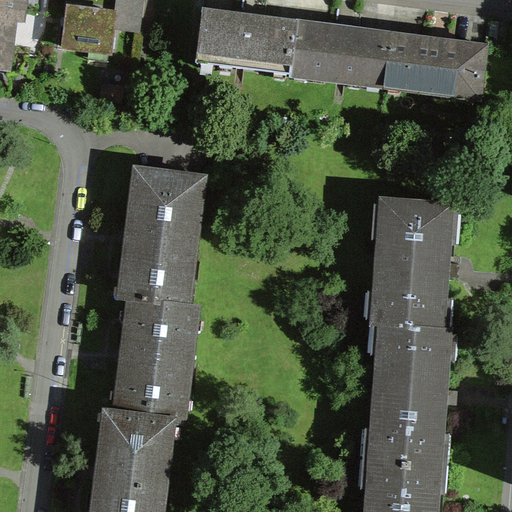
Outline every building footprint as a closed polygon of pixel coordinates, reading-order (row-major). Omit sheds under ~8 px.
[(0,0),(0,73),(16,75),(25,0),(0,0)] [(114,4),(77,0),(64,0),(60,42),(109,48),(111,27),(114,4)] [(114,0),(114,4),(111,27),(140,30),(143,0),(114,0)] [(196,60),(295,73),(302,17),(203,4),(196,60)] [(394,30),(302,17),(295,73),(387,85),(394,30)] [(394,30),(387,85),(482,98),(490,42),(394,30)] [(216,168),(133,158),(118,287),(129,289),(200,297),(216,168)] [(459,328),(462,207),(381,205),(379,326),(459,328)] [(200,297),(129,289),(116,400),(187,408),(200,297)] [(441,511),(459,328),(379,326),(360,511),(441,511)] [(174,511),(187,408),(116,400),(107,399),(93,511),(174,511)]
